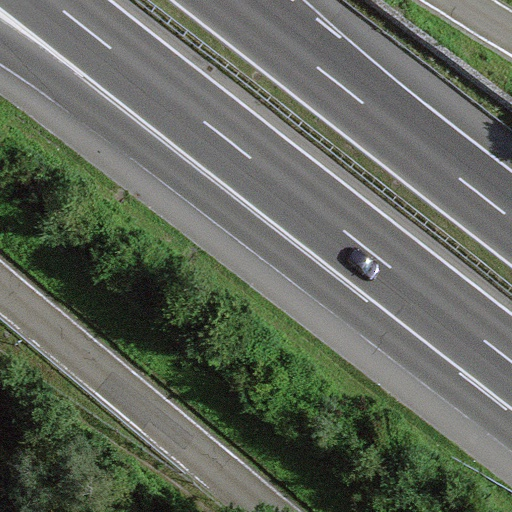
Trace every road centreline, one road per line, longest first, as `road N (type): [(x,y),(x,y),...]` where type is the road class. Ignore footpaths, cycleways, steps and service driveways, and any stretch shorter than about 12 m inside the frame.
road 1 (motorway): [(0,45),(511,435)]
road 2 (motorway): [(43,0),(511,366)]
road 3 (motorway): [(511,220),(226,0)]
